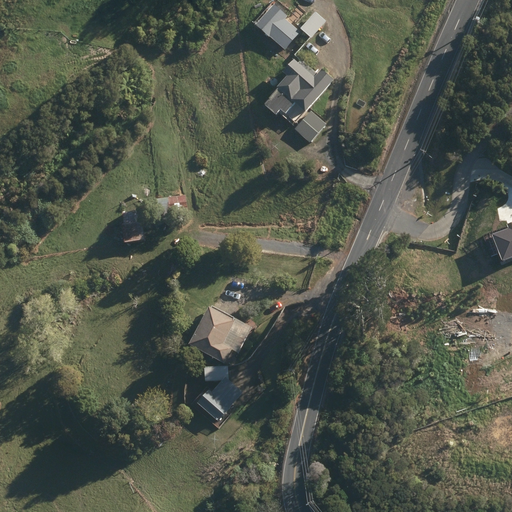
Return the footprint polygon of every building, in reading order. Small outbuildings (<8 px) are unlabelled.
[(274,5),(257,25),(285,49),(300,32),(284,19),(287,16),(274,5)] [(316,13),(301,29),(312,38),(326,22),(316,13)] [(296,102),(307,111),(334,80),(323,70),(318,75),(304,63),(298,63),(295,61),(285,72),(289,76),(265,104),(277,115),(282,109),(287,113),(296,102)] [(311,113),(296,130),(310,143),(325,125),(311,113)] [(168,200),(170,217),(188,214),(186,197),(168,200)] [(120,228),(123,247),(144,244),(141,225),(135,226),(133,214),(121,216),(123,228),(120,228)] [(188,345),(224,364),(231,350),(238,354),(252,328),(234,318),(233,321),(208,307),(188,345)] [(209,391),(198,403),(219,421),(243,393),(225,379),(212,394),(209,391)]
